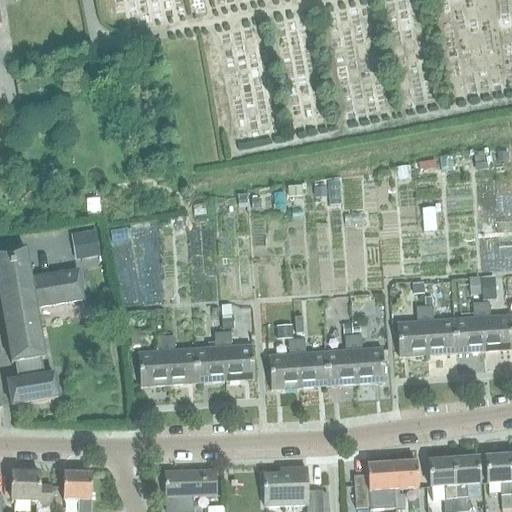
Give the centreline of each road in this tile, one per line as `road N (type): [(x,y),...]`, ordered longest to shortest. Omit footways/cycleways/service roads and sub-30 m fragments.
road 1 (residential): [(332,443),(119,452)]
road 2 (residential): [(332,443),(511,413)]
